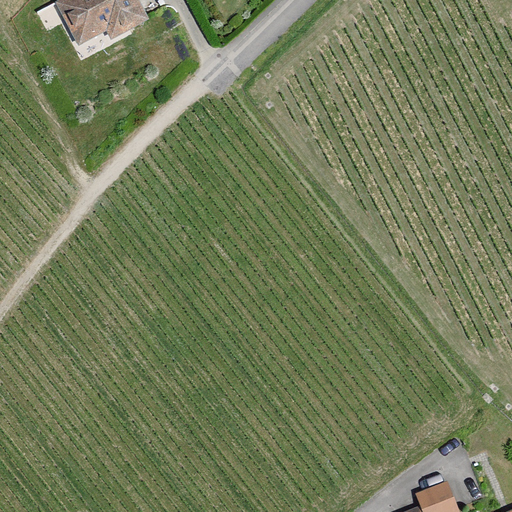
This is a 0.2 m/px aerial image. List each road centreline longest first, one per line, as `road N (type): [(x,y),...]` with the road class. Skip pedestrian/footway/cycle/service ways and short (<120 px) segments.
road 1 (track): [(0,322),(128,162),(205,90)]
road 2 (residential): [(295,0),(205,90)]
